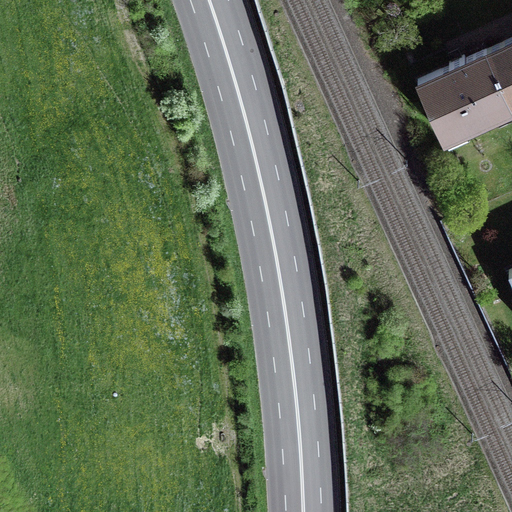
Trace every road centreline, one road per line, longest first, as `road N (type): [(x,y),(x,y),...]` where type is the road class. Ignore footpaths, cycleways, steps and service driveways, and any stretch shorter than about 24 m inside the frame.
road 1 (track): [(243,511),(208,245),(118,0)]
road 2 (secondary): [(211,0),(273,225),(302,511)]
